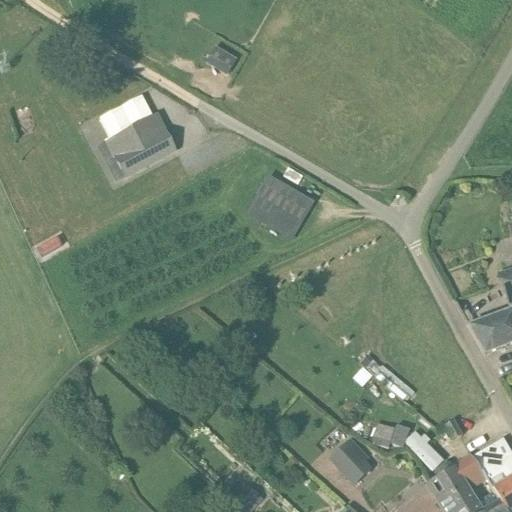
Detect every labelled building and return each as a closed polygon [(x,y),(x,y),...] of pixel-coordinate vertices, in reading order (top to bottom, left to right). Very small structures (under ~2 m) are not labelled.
[(215,47),(207,64),(231,76),(239,59),(215,47)] [(96,149),(115,184),(174,152),(155,117),(96,149)] [(253,211),(294,235),(312,204),(271,180),(253,211)] [(511,269),(497,274),(508,311),(496,316),(496,318),(468,329),(484,357),(511,345),(511,269)] [(362,370),(352,380),(362,389),(371,379),(362,370)] [(444,428),(452,443),(461,438),(453,423),(444,428)] [(394,431),(377,426),(371,446),(388,451),(394,431)] [(404,444),(433,473),(443,463),(427,446),(430,443),(424,436),(421,439),(415,433),(404,444)] [(347,444),(329,462),(348,482),(366,464),(347,444)] [(475,458),(508,511),(511,511),(511,458),(506,462),(496,445),(475,458)] [(473,458),(454,469),(464,485),(483,473),(473,458)] [(478,511),(452,470),(426,486),(442,511),(478,511)] [(116,475),(120,481),(126,477),(123,471),(116,475)] [(245,511),(251,511),(262,501),(247,487),(234,501),(245,511)]
